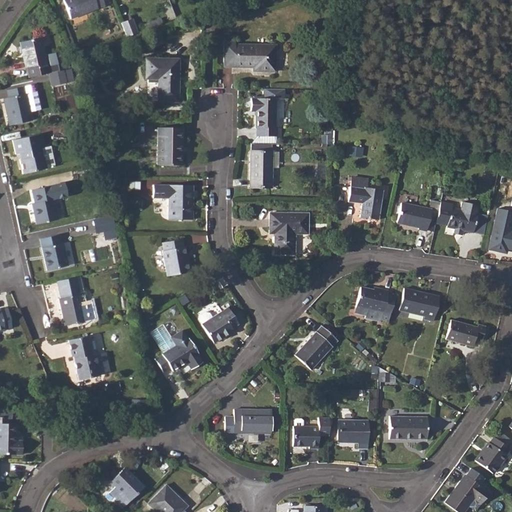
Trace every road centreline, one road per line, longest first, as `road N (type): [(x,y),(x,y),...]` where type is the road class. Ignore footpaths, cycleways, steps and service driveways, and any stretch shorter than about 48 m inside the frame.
road 1 (residential): [(251,503),(297,478),(428,474),(492,388),(511,326)]
road 2 (residential): [(511,282),(351,259),(319,278),(272,326)]
road 3 (residential): [(225,112),(221,211),(229,269),(272,326)]
road 4 (residential): [(28,511),(39,482),(67,457),(168,439)]
road 5 (residential): [(272,326),(168,439)]
